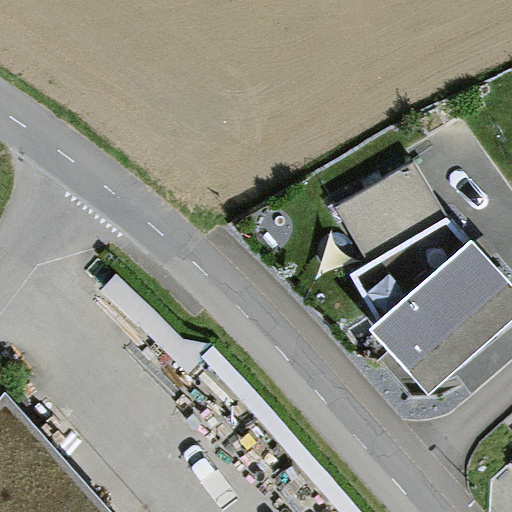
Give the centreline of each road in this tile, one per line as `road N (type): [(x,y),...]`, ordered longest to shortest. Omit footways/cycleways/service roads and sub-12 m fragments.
road 1 (unclassified): [(423,511),(203,270),(87,170)]
road 2 (residential): [(0,279),(87,170)]
